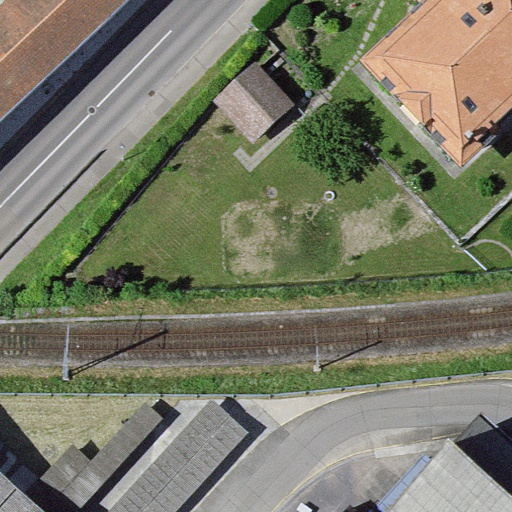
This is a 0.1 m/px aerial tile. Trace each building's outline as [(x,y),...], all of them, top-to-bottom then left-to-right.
[(29,0),(0,28),(0,116),(121,0),(29,0)] [(420,19),(360,73),(451,172),(511,116),(511,0),(420,0),(411,9),(420,19)] [(150,393),(93,454),(76,439),(50,467),(98,511),(168,511),(248,426),(213,394),(184,425),(150,393)] [(511,511),(511,452),(485,428),(409,511),(511,511)] [(0,511),(23,511),(0,491),(0,511)]
